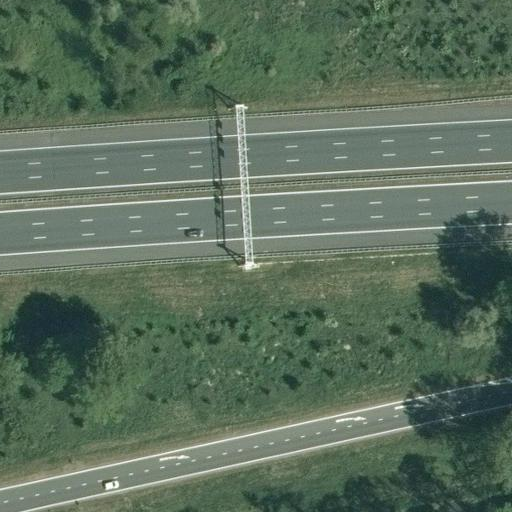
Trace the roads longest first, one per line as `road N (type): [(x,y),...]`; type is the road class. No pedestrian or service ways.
road 1 (motorway): [(0,504),(511,385)]
road 2 (motorway): [(511,141),(0,174)]
road 3 (motorway): [(0,235),(511,204)]
